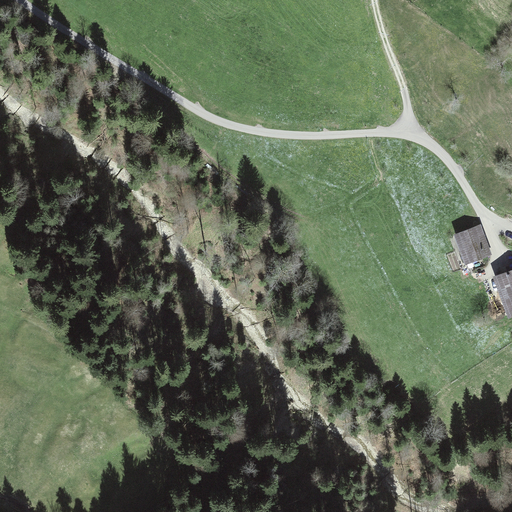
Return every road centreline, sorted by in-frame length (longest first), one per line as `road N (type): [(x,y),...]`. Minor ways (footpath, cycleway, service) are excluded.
road 1 (track): [(21,0),(227,124),(294,135),(422,138),(448,160),(483,213),(511,228)]
road 2 (track): [(407,133),(405,96),(373,0)]
